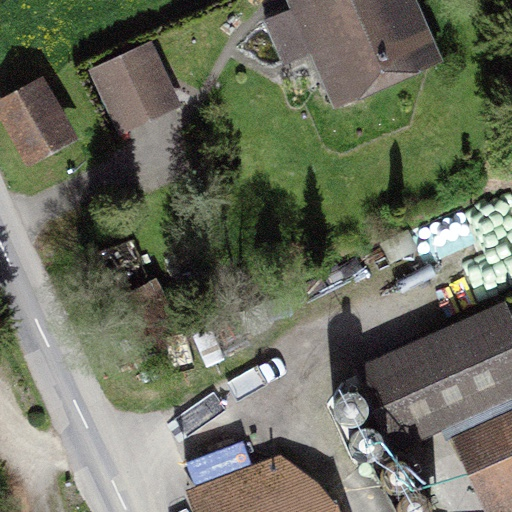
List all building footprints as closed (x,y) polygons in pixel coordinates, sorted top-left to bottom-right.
[(339,90),(426,53),(403,0),(315,0),(265,22),(281,61),(319,44),(339,90)] [(118,126),(176,101),(150,39),(92,64),(118,126)] [(48,90),(9,112),(36,160),(75,139),(48,90)] [(393,443),(463,412),(501,497),(511,491),(511,335),(501,311),(362,374),(393,443)] [(187,331),(203,366),(224,357),(208,321),(187,331)] [(329,511),(322,490),(286,462),(198,490),(206,511),(329,511)] [(385,469),(382,482),(389,493),(402,495),(413,489),(416,476),(409,465),(396,462),(385,469)] [(432,511),(433,506),(426,496),(413,494),(403,501),(401,511),(432,511)]
